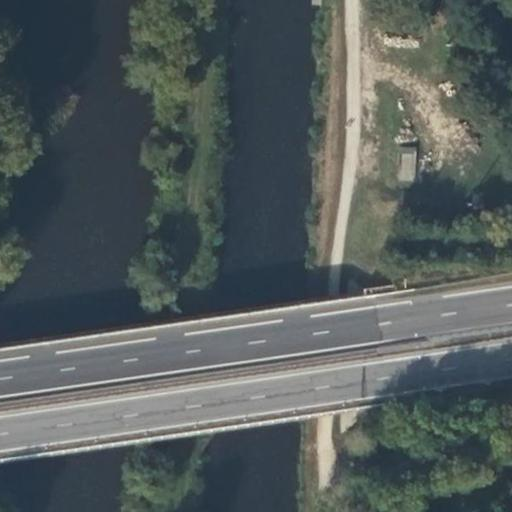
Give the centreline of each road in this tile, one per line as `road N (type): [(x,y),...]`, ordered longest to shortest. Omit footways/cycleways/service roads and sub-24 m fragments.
road 1 (trunk): [(0,435),(511,363)]
road 2 (trunk): [(511,308),(0,380)]
road 3 (track): [(511,453),(387,468),(326,439)]
